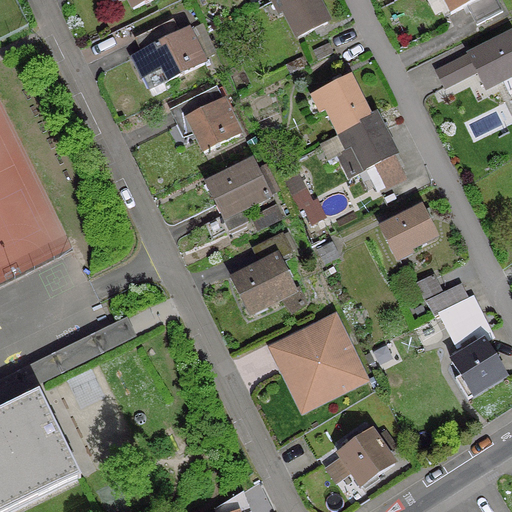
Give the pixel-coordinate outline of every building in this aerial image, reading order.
[(125,0),(131,11),(152,0),(125,0)] [(324,24),(312,0),(273,0),(270,2),(275,0),(276,0),(296,39),(324,24)] [(482,0),(446,0),(453,11),(447,14),(448,15),(473,2),(476,8),(467,12),(474,26),(500,13),(493,0),(490,0),(484,3),(482,0)] [(141,53),(130,58),(140,79),(159,69),(167,83),(202,65),(185,31),(168,40),(162,27),(134,40),(141,53)] [(511,40),(510,36),(467,58),(482,89),(511,73),(511,40)] [(467,76),(459,61),(434,74),(442,89),(467,76)] [(371,116),(365,119),(346,80),(311,97),(312,98),(317,96),(337,135),(371,117),(371,116)] [(175,127),(185,121),(201,154),(237,137),(213,90),(170,112),(176,125),(174,126),(175,127)] [(392,157),(371,117),(337,135),(338,136),(343,133),(352,150),(337,157),(348,179),(363,172),(374,193),(383,188),(372,167),(392,157)] [(266,199),(267,199),(250,163),(249,164),(205,186),(205,185),(204,186),(219,218),(202,226),(209,239),(226,231),(226,232),(245,224),(239,211),(266,198),(266,199)] [(275,210),(254,221),(258,230),(280,220),(275,210)] [(432,237),(419,211),(379,231),(395,261),(396,261),(394,256),(432,237)] [(230,282),(247,315),(292,293),(275,260),(287,254),(279,237),(254,250),(262,266),(230,282)] [(322,266),(336,258),(329,245),(315,252),(322,266)] [(440,295),(431,277),(414,285),(431,319),(438,315),(460,304),(453,289),(440,295)] [(453,381),(465,401),(503,377),(483,344),(489,340),(476,314),(471,316),(465,303),(469,300),(460,304),(438,315),(446,330),(461,321),(472,340),(461,346),(465,354),(449,363),(458,378),(453,381)] [(339,323),(276,353),(307,416),(369,386),(339,323)] [(84,389),(57,402),(79,447),(129,422),(116,396),(92,407),(84,389)] [(283,395),(295,418),(305,413),(293,389),(283,395)] [(0,511),(10,511),(78,479),(36,394),(19,403),(15,396),(5,401),(8,409),(0,412),(0,511)] [(349,446),(336,455),(359,489),(392,466),(369,433),(358,440),(354,435),(345,441),(349,446)] [(212,511),(243,511),(237,496),(212,511)]
